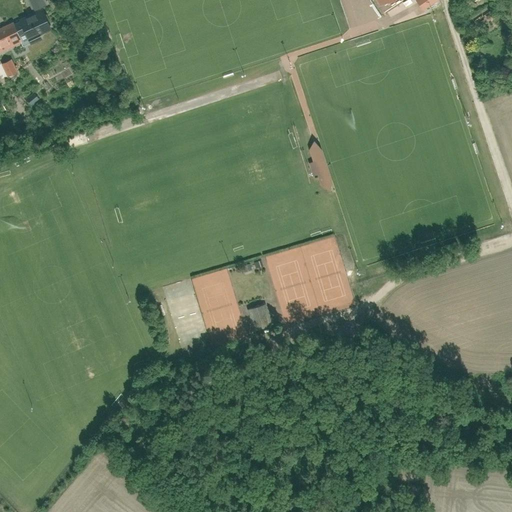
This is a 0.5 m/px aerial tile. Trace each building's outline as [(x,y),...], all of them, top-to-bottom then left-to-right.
[(437,0),(418,0),(424,9),(437,0)] [(40,9),(12,22),(21,41),(49,28),(40,9)] [(12,22),(0,27),(0,51),(21,41),(12,22)] [(5,63),(10,76),(21,73),(16,59),(5,63)] [(310,174),(314,173),(319,190),(328,187),(315,142),(305,145),(310,161),(307,162),(310,174)] [(249,292),(263,288),(257,269),(243,273),(249,292)] [(267,312),(275,309),(271,298),(263,301),(267,312)] [(263,303),(246,308),(250,320),(256,318),(257,324),(268,320),(263,303)]
